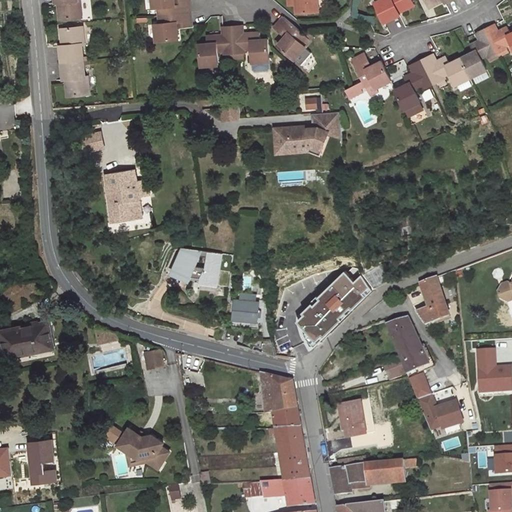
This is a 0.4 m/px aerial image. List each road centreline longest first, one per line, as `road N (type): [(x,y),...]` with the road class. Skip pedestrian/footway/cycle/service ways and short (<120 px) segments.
road 1 (unclassified): [(29,0),(50,213),(72,275),(105,308),(154,332),(304,371)]
road 2 (unclassified): [(511,239),(378,292),(304,371)]
road 3 (unclassified): [(304,371),(329,511)]
